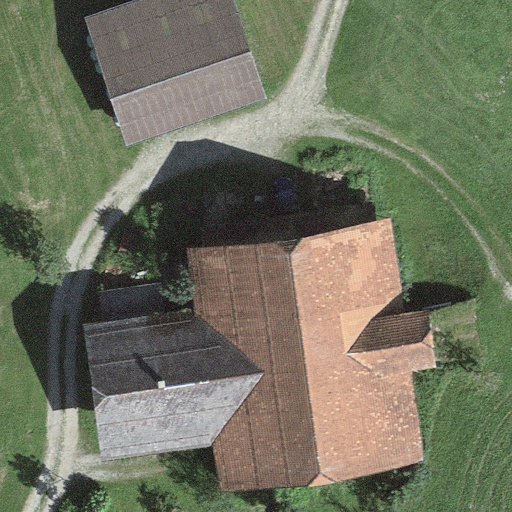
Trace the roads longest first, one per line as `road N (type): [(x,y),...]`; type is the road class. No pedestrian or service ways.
road 1 (track): [(277,120),(329,119),(383,136),(441,180),(511,282)]
road 2 (track): [(277,120),(332,0)]
